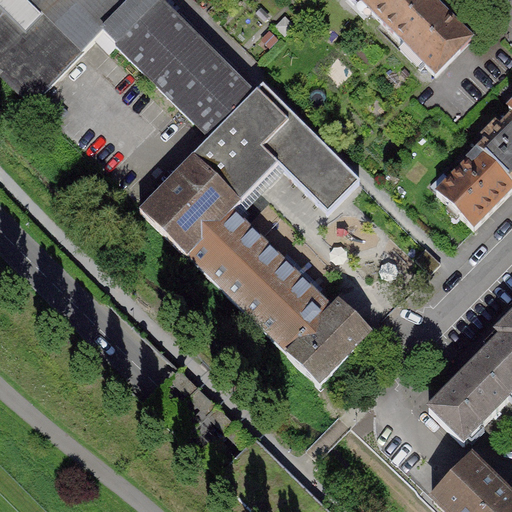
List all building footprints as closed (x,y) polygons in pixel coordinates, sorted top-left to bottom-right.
[(138,0),(0,0),(0,76),(31,106),(104,37),(140,1),(138,0)] [(150,0),(140,0),(140,1),(104,37),(213,143),(254,101),(150,0)] [(459,30),(428,0),(358,0),(437,79),(463,54),(462,53),(473,42),(470,39),(468,40),(459,31),(459,30)] [(320,391),(373,337),(342,307),(335,314),(235,217),(281,171),(329,218),(361,186),(264,91),(254,101),(213,143),(141,216),(320,391)] [(456,110),(446,119),(458,131),(467,122),(456,110)] [(511,187),(511,124),(480,156),(511,187)] [(475,234),(511,196),(511,187),(480,156),(438,198),(475,234)] [(432,278),(443,268),(429,252),(417,263),(432,278)] [(511,378),(511,324),(501,335),(506,340),(490,356),(511,378)] [(465,448),(511,401),(511,378),(490,356),(432,415),(465,448)] [(511,511),(511,500),(474,462),(434,501),(445,511),(511,511)]
